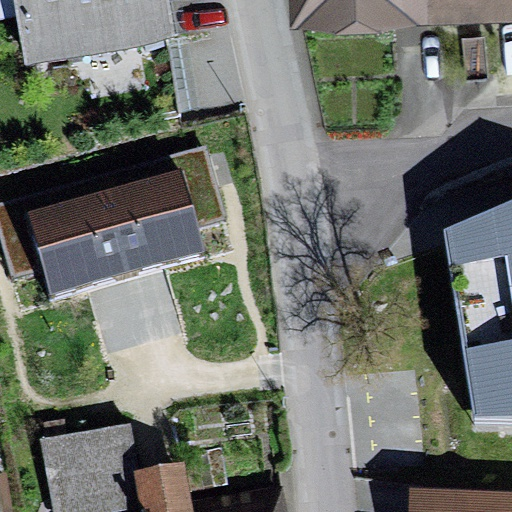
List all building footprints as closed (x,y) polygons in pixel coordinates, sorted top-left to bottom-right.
[(153,0),(40,0),(21,4),(33,61),(161,36),(153,0)] [(181,177),(103,199),(127,282),(203,260),(181,177)] [(103,199),(26,221),(50,303),(127,282),(103,199)] [(511,216),(472,232),(503,430),(511,429),(511,216)] [(184,511),(178,472),(139,479),(129,427),(42,442),(55,511),(184,511)] [(511,511),(511,503),(417,499),(416,511),(511,511)]
